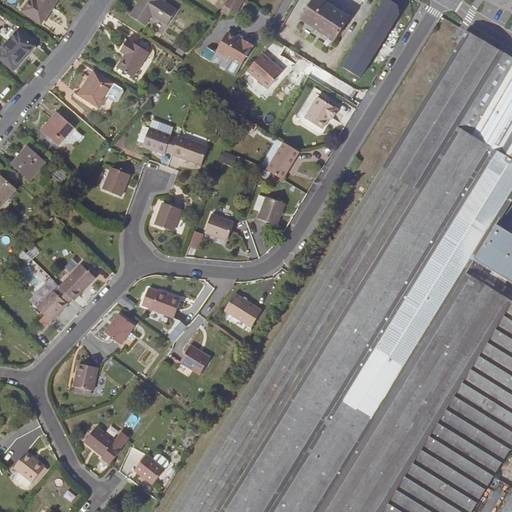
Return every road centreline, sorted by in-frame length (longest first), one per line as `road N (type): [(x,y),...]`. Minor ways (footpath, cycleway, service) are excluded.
road 1 (residential): [(443,0),(276,266),(255,273),(143,269)]
road 2 (residential): [(143,269),(41,368),(36,388),(73,465),(114,502)]
road 3 (residential): [(0,129),(103,0)]
